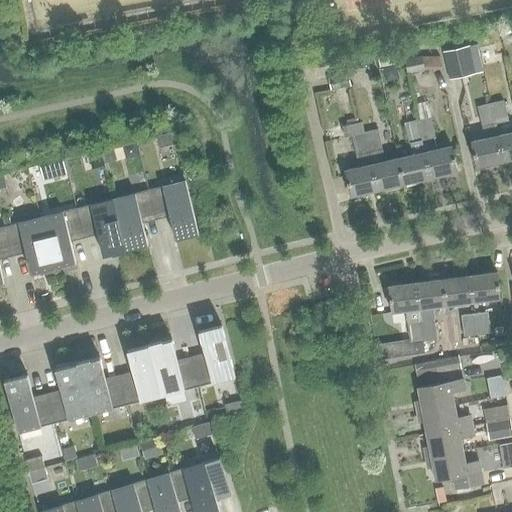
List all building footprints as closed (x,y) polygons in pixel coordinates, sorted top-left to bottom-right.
[(455,49),(442,52),(449,79),(462,76),(455,49)] [(380,68),(398,64),(396,54),(395,52),(377,56),(378,58),(380,68)] [(422,57),(406,61),(409,73),(425,70),(442,69),(440,56),(422,57)] [(329,79),(332,92),(351,88),(348,74),(329,79)] [(503,100),(490,103),(495,123),(508,121),(503,100)] [(477,166),(503,160),(497,136),(495,123),(490,103),(477,106),(482,127),(484,138),(471,141),(477,166)] [(431,117),(418,120),(423,141),(436,138),(431,117)] [(423,141),(418,120),(405,123),(410,145),(423,142),(423,141)] [(365,133),(372,165),(377,190),(404,184),(398,158),(386,161),(383,150),(378,130),(365,133)] [(173,132),(156,136),(159,148),(176,144),(173,132)] [(511,132),(510,133),(497,136),(503,160),(511,158),(511,132)] [(377,190),(365,133),(353,136),(360,167),(345,171),(351,196),(377,190)] [(404,184),(430,177),(425,152),(423,142),(410,145),(412,155),(398,158),(404,184)] [(425,152),(430,177),(456,172),(450,146),(425,152)] [(103,152),(106,162),(116,160),(113,149),(103,152)] [(51,179),(47,165),(39,167),(43,181),(51,179)] [(149,190),(155,215),(169,211),(175,237),(198,231),(185,181),(149,190)] [(155,215),(149,190),(113,199),(126,250),(148,244),(141,218),(155,215)] [(126,250),(113,199),(77,208),(83,233),(97,230),(103,256),(126,250)] [(83,233),(77,208),(41,217),(54,268),(76,263),(69,237),(83,233)] [(54,268),(41,217),(5,227),(11,251),(25,248),(31,274),(54,268)] [(0,265),(0,254),(11,251),(5,227),(0,227),(0,281),(4,281),(0,265)] [(495,273),(467,277),(470,302),(498,298),(495,273)] [(441,280),(444,306),(470,302),(467,277),(441,280)] [(414,284),(417,309),(421,341),(435,339),(433,320),(431,307),(444,306),(441,280),(414,284)] [(421,341),(417,309),(414,284),(388,287),(391,313),(405,311),(409,343),(421,341)] [(473,315),(476,334),(489,333),(486,313),(473,315)] [(476,334),(473,315),(460,317),(463,336),(476,334)] [(206,358),(192,362),(198,387),(235,377),(222,326),(199,332),(206,358)] [(172,339),(149,345),(162,396),(198,387),(192,362),(178,365),(172,339)] [(127,405),(162,396),(149,345),(127,351),(134,377),(120,380),(127,405)] [(435,361),(415,365),(417,376),(437,372),(460,368),(458,357),(435,361)] [(100,358),(78,363),(91,414),(127,405),(120,380),(107,384),(100,358)] [(62,395),(48,398),(55,423),(91,414),(78,363),(55,369),(62,395)] [(485,379),(489,398),(505,394),(501,375),(485,379)] [(55,423),(48,398),(35,402),(28,376),(5,382),(18,433),(55,423)] [(415,404),(417,414),(454,408),(452,394),(464,391),(462,380),(417,388),(420,403),(415,404)] [(244,413),(241,401),(224,405),(228,417),(244,413)] [(507,405),(495,407),(498,420),(509,417),(507,405)] [(424,423),(426,436),(471,427),(469,417),(457,419),(454,408),(417,414),(419,424),(424,423)] [(511,430),(510,419),(487,424),(490,441),(511,436),(511,430)] [(212,434),(208,422),(192,427),(196,439),(212,434)] [(424,450),(425,460),(463,453),(460,440),(473,438),(471,427),(426,436),(429,449),(424,450)] [(144,458),(162,452),(158,437),(139,443),(144,458)] [(511,443),(498,447),(503,467),(511,465),(511,443)] [(465,464),(463,453),(425,460),(427,470),(432,469),(434,482),(453,479),(455,490),(456,490),(469,488),(482,485),(478,462),(465,464)] [(45,468),(42,456),(25,460),(28,472),(45,468)] [(219,457),(183,468),(190,493),(195,511),(220,511),(216,500),(229,496),(231,495),(228,487),(227,482),(226,481),(219,457)] [(48,479),(45,468),(28,472),(32,484),(48,479)] [(181,511),(177,497),(190,493),(183,468),(147,479),(155,504),(154,504),(156,511),(181,511)] [(118,511),(142,511),(141,508),(154,504),(155,504),(147,479),(112,490),(118,511)] [(118,511),(112,490),(76,501),(79,511),(118,511)] [(79,511),(76,501),(40,511),(79,511)]
